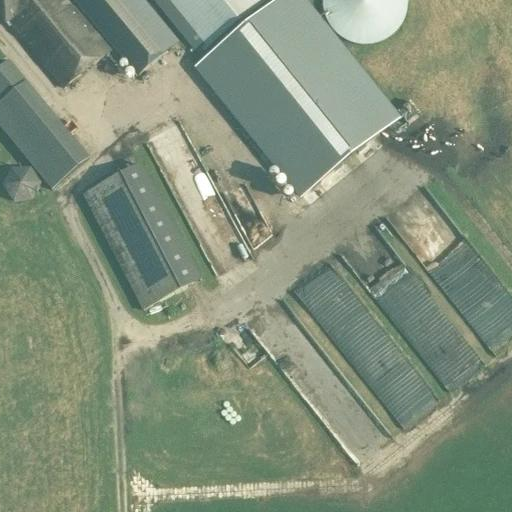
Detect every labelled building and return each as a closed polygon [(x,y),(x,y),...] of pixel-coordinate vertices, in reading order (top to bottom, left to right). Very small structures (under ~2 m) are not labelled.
[(0,0),(0,14),(7,23),(10,21),(65,88),(109,51),(67,0),(0,0)] [(74,0),(138,76),(179,42),(143,0),(74,0)] [(281,0),(155,0),(204,61),(281,0)] [(297,0),(281,0),(204,61),(196,68),(300,199),(395,123),(297,0)] [(320,0),(322,12),(327,23),(335,33),(346,40),(358,44),(371,45),(383,42),(394,35),(403,26),(409,15),(412,2),(411,0),(320,0)] [(9,62),(0,69),(0,127),(51,190),(89,159),(9,62)] [(417,95),(398,104),(404,117),(423,108),(417,95)] [(200,218),(227,208),(224,198),(222,199),(193,119),(167,129),(200,218)] [(144,310),(202,280),(142,166),(84,196),(144,310)] [(2,190),(15,204),(34,201),(41,183),(27,167),(7,170),(2,190)] [(239,181),(244,197),(261,192),(256,176),(239,181)] [(229,251),(251,236),(241,221),(219,236),(229,251)] [(395,299),(421,276),(381,228),(354,250),(395,299)] [(301,316),(273,339),(364,453),(393,431),(301,316)] [(245,339),(258,355),(274,342),(261,326),(245,339)] [(368,354),(412,421),(445,399),(400,332),(368,354)] [(207,408),(195,367),(167,375),(180,416),(207,408)] [(224,413),(244,406),(232,371),(212,378),(224,413)]
